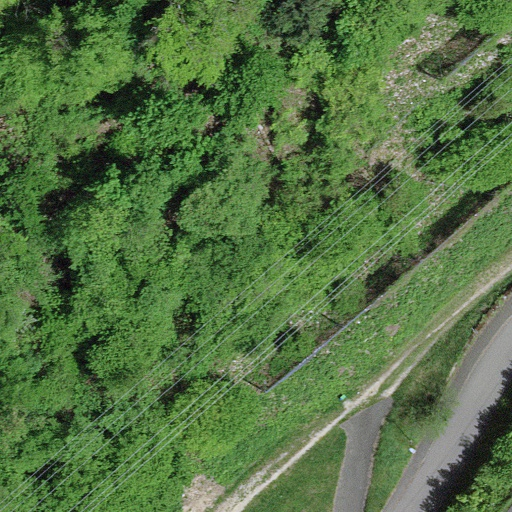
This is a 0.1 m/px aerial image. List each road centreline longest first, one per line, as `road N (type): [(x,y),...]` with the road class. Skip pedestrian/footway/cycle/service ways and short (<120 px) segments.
road 1 (track): [(363,402),(511,255)]
road 2 (residential): [(402,511),(511,340)]
